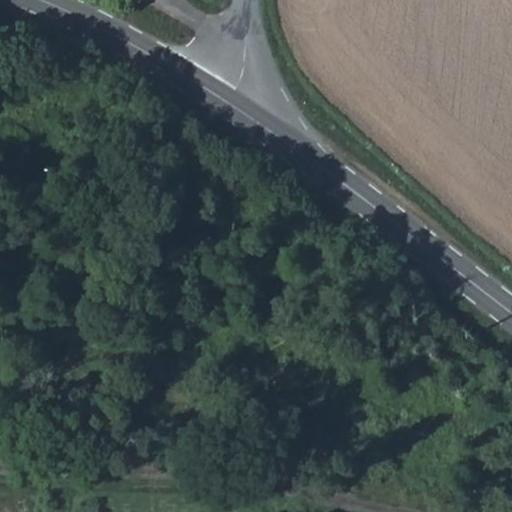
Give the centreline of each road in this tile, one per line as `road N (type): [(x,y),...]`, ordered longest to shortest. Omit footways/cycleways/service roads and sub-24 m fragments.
road 1 (secondary): [(511,314),(228,103)]
road 2 (secondary): [(228,103),(37,0)]
